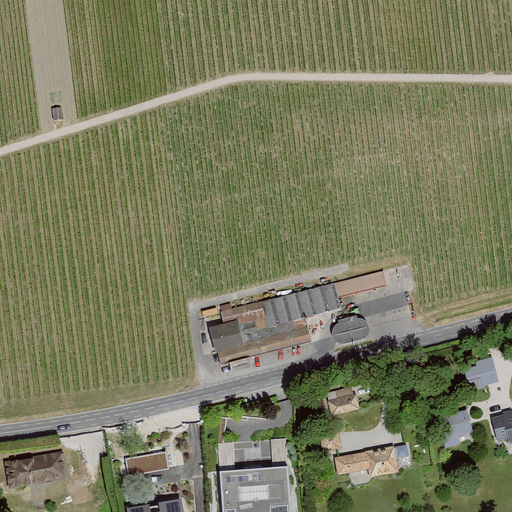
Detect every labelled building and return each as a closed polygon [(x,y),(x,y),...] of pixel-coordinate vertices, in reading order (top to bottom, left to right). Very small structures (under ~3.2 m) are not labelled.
[(62,108),(53,108),(54,120),(63,119),(62,108)] [(337,281),(221,310),(225,326),(211,329),(220,364),(313,341),(307,319),(344,310),(337,281)] [(341,344),(372,336),(367,314),(335,322),(341,344)] [(485,385),(498,382),(492,357),(475,361),(476,365),(464,369),(469,392),(486,388),(485,385)] [(331,416),(360,409),(356,392),(327,399),(331,416)] [(458,436),(473,433),(468,410),(453,413),(451,409),(437,412),(446,448),(460,444),(458,436)] [(511,413),(492,419),(498,441),(507,438),(509,444),(511,443),(511,413)] [(323,452),(342,448),(339,430),(319,434),(323,452)] [(407,444),(395,447),(398,458),(409,456),(407,444)] [(335,458),(338,475),(369,469),(370,477),(399,472),(394,446),(335,458)] [(276,489),(274,453),(261,454),(261,459),(245,460),(245,463),(233,464),(233,466),(219,466),(221,489),(226,489),(227,500),(248,499),(248,511),(292,511),(291,491),(281,492),(281,489),(276,489)] [(127,456),(127,471),(168,470),(168,455),(127,456)] [(66,480),(61,457),(7,467),(11,490),(66,480)] [(183,511),(181,498),(127,508),(128,511),(183,511)]
